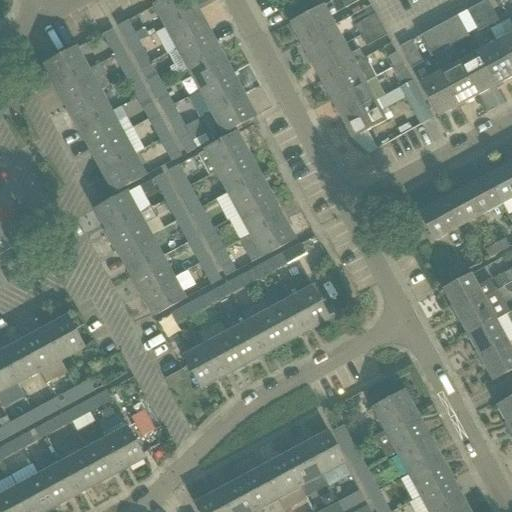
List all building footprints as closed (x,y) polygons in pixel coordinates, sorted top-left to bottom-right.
[(166,0),(154,7),(165,29),(197,12),(190,0),(166,0)] [(339,0),(344,9),(361,0),(339,0)] [(293,6),(297,14),(307,9),(303,1),(293,6)] [(476,6),(487,27),(497,21),(495,18),(486,1),(476,6)] [(475,29),(476,33),(487,27),(476,6),(466,12),(475,29)] [(290,25),(300,44),(334,26),(323,7),(290,25)] [(155,34),(167,56),(169,54),(208,33),(197,12),(165,29),(155,34)] [(354,27),(359,37),(380,25),(375,15),(354,27)] [(438,27),(449,47),(468,37),(457,16),(438,27)] [(124,41),(129,49),(149,38),(144,30),(134,36),(127,22),(117,27),(124,41)] [(359,37),(365,48),(386,36),(380,25),(359,37)] [(300,44),(310,63),(344,45),(334,26),(300,44)] [(420,37),(430,58),(449,47),(438,27),(420,37)] [(208,33),(169,54),(175,65),(179,74),(187,69),(188,71),(189,71),(219,54),(208,33)] [(511,34),(496,43),(511,73),(511,34)] [(116,38),(107,43),(114,57),(124,51),(118,40),(116,38)] [(399,48),(411,69),(421,63),(410,42),(399,48)] [(477,53),(495,87),(511,77),(511,73),(496,43),(477,53)] [(310,63),(321,83),(363,59),(358,50),(349,55),(344,45),(310,63)] [(44,66),(56,88),(87,71),(75,50),(44,66)] [(124,51),(114,57),(121,70),(131,64),(124,51)] [(134,56),(141,70),(151,64),(144,51),(134,56)] [(458,64),(476,97),(495,87),(477,53),(458,64)] [(189,71),(200,92),(231,75),(219,54),(189,71)] [(388,58),(393,68),(401,64),(396,54),(388,58)] [(321,83),(331,102),(375,78),(365,59),(363,59),(321,83)] [(151,64),(141,70),(148,83),(158,78),(151,65),(151,64)] [(391,70),(401,88),(412,82),(401,64),(393,68),(391,70)] [(439,74),(457,107),(476,97),(458,64),(439,74)] [(56,88),(67,109),(98,93),(87,72),(87,71),(56,88)] [(419,84),(437,118),(457,107),(439,74),(419,84)] [(200,92),(211,113),(242,96),(231,75),(200,92)] [(331,102),(341,121),(374,103),(385,97),(375,78),(331,102)] [(130,86),(137,99),(146,94),(139,81),(130,86)] [(341,121),(352,140),(391,119),(384,106),(405,95),(411,107),(410,107),(411,108),(420,126),(432,119),(423,102),(412,82),(401,88),(401,89),(385,97),(374,103),(341,121)] [(67,109),(78,130),(110,113),(98,93),(67,109)] [(146,94),(137,99),(144,112),(154,107),(146,94)] [(167,94),(157,99),(164,112),(173,106),(167,94)] [(211,113),(223,135),(254,118),(242,96),(211,113)] [(173,106),(164,112),(171,125),(181,119),(173,106)] [(110,113),(78,130),(90,151),(121,135),(115,124),(110,113)] [(197,121),(175,133),(187,155),(196,149),(192,142),(205,135),(197,121)] [(162,123),(153,128),(160,141),(169,136),(162,123)] [(90,151),(101,172),(132,156),(121,135),(90,151)] [(198,155),(209,177),(216,173),(247,157),(236,135),(219,144),(198,155)] [(169,136),(160,141),(167,154),(177,149),(169,136)] [(101,172),(113,194),(144,177),(132,156),(101,172)] [(216,173),(228,195),(259,178),(247,157),(216,173)] [(486,177),(501,205),(511,199),(511,171),(508,165),(486,177)] [(178,167),(168,172),(176,185),(185,180),(178,167)] [(464,189),(479,218),(501,205),(486,177),(464,189)] [(228,195),(216,201),(227,222),(239,216),(270,199),(259,178),(228,195)] [(168,182),(157,188),(165,201),(175,196),(168,182)] [(441,202),(457,230),(479,218),(464,189),(441,202)] [(95,211),(107,233),(138,216),(137,216),(126,194),(112,202),(95,211)] [(194,195),(184,201),(191,214),(201,209),(194,195)] [(175,196),(165,201),(165,202),(170,210),(172,215),(182,209),(175,196)] [(0,199),(0,227),(13,220),(2,199),(0,199)] [(239,216),(250,237),(281,220),(270,199),(239,216)] [(418,214),(433,242),(457,230),(441,202),(418,214)] [(107,233),(118,254),(149,237),(143,226),(156,219),(151,209),(137,216),(138,216),(107,233)] [(191,214),(198,228),(208,223),(201,209),(191,214)] [(0,255),(25,242),(13,220),(0,227),(0,255)] [(250,237),(262,258),(276,251),(293,242),(281,220),(250,237)] [(191,225),(180,230),(187,243),(198,238),(191,225)] [(118,254),(129,275),(160,258),(149,237),(118,254)] [(198,238),(187,243),(194,257),(195,257),(205,251),(198,238)] [(207,243),(214,256),(224,251),(217,238),(207,243)] [(494,246),(499,254),(509,248),(505,240),(494,246)] [(295,260),(304,255),(299,246),(290,251),(295,260)] [(485,251),(489,259),(499,254),(494,246),(485,251)] [(214,256),(221,270),(231,265),(224,251),(214,256)] [(268,263),(273,272),(295,260),(290,251),(268,263)] [(129,275),(141,296),(172,279),(160,258),(129,275)] [(209,260),(199,265),(210,286),(221,280),(209,260)] [(255,270),(260,279),(273,272),(268,263),(255,270)] [(449,271),(453,278),(463,273),(459,265),(449,271)] [(504,274),(492,280),(497,289),(508,283),(504,274)] [(442,291),(455,314),(495,292),(489,281),(476,287),(470,276),(461,281),(442,291)] [(241,277),(226,285),(231,294),(246,286),(241,277)] [(283,289),(289,301),(306,332),(328,321),(304,277),(283,289)] [(141,296),(152,317),(184,301),(172,279),(141,296)] [(213,292),(218,301),(231,294),(226,285),(213,292)] [(455,314),(467,337),(508,314),(496,292),(495,292),(455,314)] [(184,308),(190,318),(203,311),(197,301),(184,308)] [(268,313),(285,344),(306,332),(289,301),(268,313)] [(171,315),(176,326),(190,318),(184,308),(171,315)] [(247,324),(264,355),(285,344),(268,313),(247,324)] [(467,337),(479,359),(507,344),(495,322),(508,315),(508,314),(467,337)] [(44,331),(60,361),(83,349),(66,319),(44,331)] [(226,335),(243,366),(264,355),(247,324),(226,335)] [(22,343),(38,373),(60,361),(44,331),(22,343)] [(177,335),(167,340),(172,350),(182,345),(177,335)] [(205,347),(222,378),(243,366),(226,335),(205,347)] [(0,355),(17,384),(38,373),(22,343),(0,355)] [(479,359),(492,382),(511,371),(511,353),(507,344),(479,359)] [(183,358),(200,390),(222,378),(205,347),(183,358)] [(0,354),(0,393),(17,384),(0,355),(0,354)] [(75,389),(80,398),(94,391),(89,381),(75,389)] [(62,396),(67,406),(80,398),(75,389),(62,396)] [(79,407),(85,417),(111,402),(106,392),(79,407)] [(373,410),(385,432),(415,416),(403,393),(373,410)] [(511,398),(496,407),(509,430),(511,428),(511,398)] [(32,412),(37,423),(51,415),(45,405),(32,412)] [(62,416),(67,426),(82,418),(76,408),(62,416)] [(143,411),(131,418),(142,438),(155,431),(143,411)] [(19,419),(25,430),(37,423),(32,412),(19,419)] [(118,415),(97,427),(105,441),(104,442),(120,472),(143,460),(141,456),(126,430),(118,415)] [(62,416),(49,423),(54,433),(55,432),(67,426),(62,416)] [(385,432),(373,438),(385,460),(397,454),(427,437),(415,416),(385,432)] [(0,429),(0,442),(16,434),(10,424),(0,429)] [(31,432),(18,439),(24,450),(37,443),(31,432)] [(305,446),(321,476),(343,464),(337,451),(327,434),(305,446)] [(337,440),(345,454),(355,449),(347,435),(337,440)] [(397,454),(408,476),(439,459),(427,437),(397,454)] [(18,439),(5,446),(11,457),(24,450),(18,439)] [(82,454),(98,483),(120,472),(104,442),(82,454)] [(305,446),(283,458),(305,498),(314,493),(308,483),(321,476),(305,446)] [(345,454),(352,467),(362,462),(355,449),(345,454)] [(61,465),(77,495),(98,483),(82,454),(61,465)] [(278,499),(285,511),(306,501),(305,498),(283,458),(261,470),(277,500),(278,499)] [(408,476),(420,497),(450,481),(439,459),(408,476)] [(32,465),(10,477),(17,489),(29,511),(45,511),(55,507),(39,477),(32,465)] [(39,477),(55,507),(77,495),(61,465),(39,477)] [(240,482),(256,511),(277,500),(261,470),(240,482)] [(362,484),(369,497),(379,492),(371,479),(362,484)] [(420,497),(428,511),(444,511),(462,503),(450,481),(420,497)] [(218,493),(227,511),(254,511),(256,511),(240,482),(218,493)] [(0,498),(0,510),(1,511),(29,511),(17,489),(0,498)] [(369,497),(376,511),(386,505),(379,492),(369,497)] [(198,511),(227,511),(218,493),(195,505),(198,511)] [(330,493),(320,499),(325,509),(335,504),(330,493)] [(350,497),(336,504),(340,511),(346,511),(356,507),(350,497)] [(444,511),(467,511),(462,503),(444,511)]
